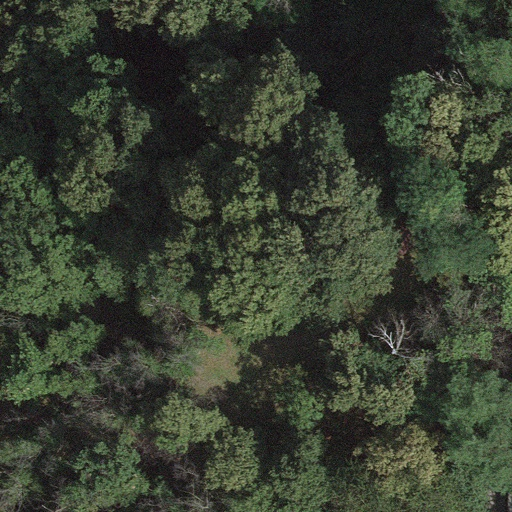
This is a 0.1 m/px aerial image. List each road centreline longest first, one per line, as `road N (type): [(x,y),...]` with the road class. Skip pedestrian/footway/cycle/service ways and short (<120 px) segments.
road 1 (track): [(336,511),(418,423),(511,340)]
road 2 (track): [(511,388),(499,417),(490,511)]
